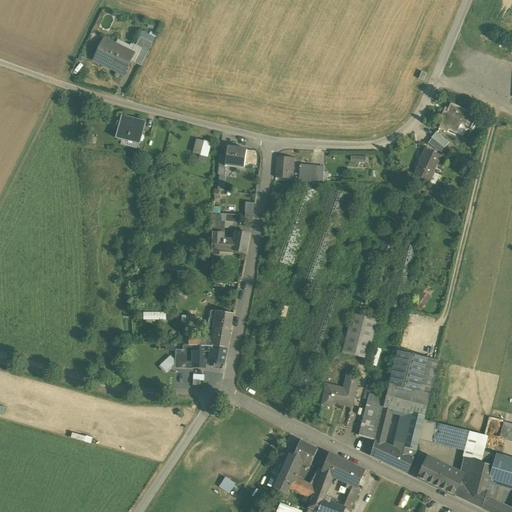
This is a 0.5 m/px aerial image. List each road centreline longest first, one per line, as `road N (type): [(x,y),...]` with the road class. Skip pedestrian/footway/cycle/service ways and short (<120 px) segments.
road 1 (residential): [(272,148),(0,64)]
road 2 (residential): [(465,12),(410,131),(349,151),(272,148)]
road 3 (residential): [(219,395),(465,511)]
road 4 (residential): [(219,395),(272,148)]
road 5 (track): [(446,361),(503,118)]
road 6 (track): [(0,216),(112,0)]
road 7 (track): [(219,395),(130,396),(0,359)]
road 8 (residential): [(139,511),(219,395)]
